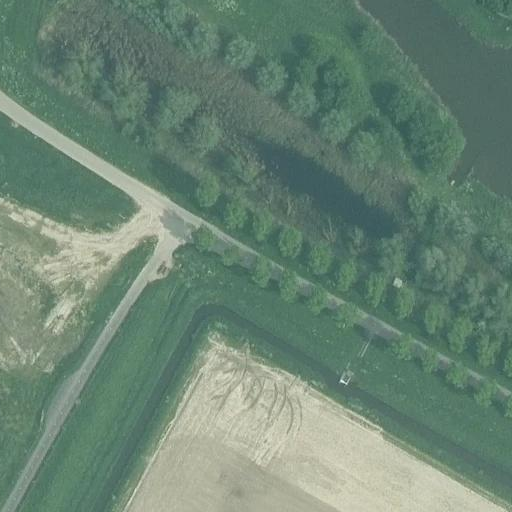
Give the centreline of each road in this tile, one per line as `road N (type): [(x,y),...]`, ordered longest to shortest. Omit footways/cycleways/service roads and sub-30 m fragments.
road 1 (unclassified): [(177,218),(511,403)]
road 2 (unclassified): [(177,218),(0,99)]
